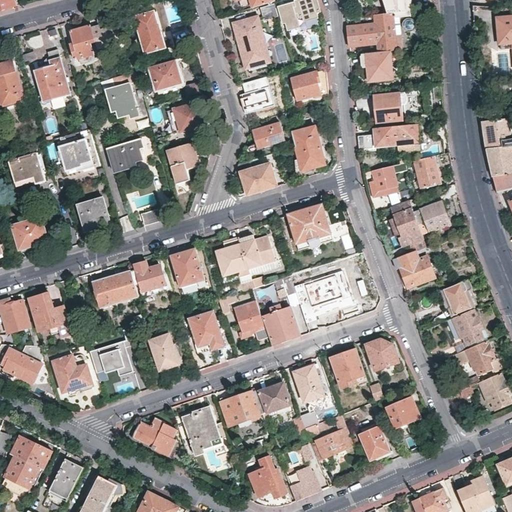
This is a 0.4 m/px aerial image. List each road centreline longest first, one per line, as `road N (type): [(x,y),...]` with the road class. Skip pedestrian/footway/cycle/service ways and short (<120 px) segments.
road 1 (residential): [(400,313),(94,421),(78,435)]
road 2 (secondary): [(499,253),(467,138),(454,0)]
road 3 (residential): [(198,0),(236,130),(207,221)]
road 4 (residential): [(0,283),(207,221)]
road 5 (residential): [(352,178),(333,0)]
road 6 (residential): [(78,435),(235,511)]
road 7 (residential): [(458,451),(316,511)]
road 8 (residential): [(207,221),(352,178)]
road 9 (residential): [(458,451),(400,313)]
road 10 (residential): [(400,313),(352,178)]
